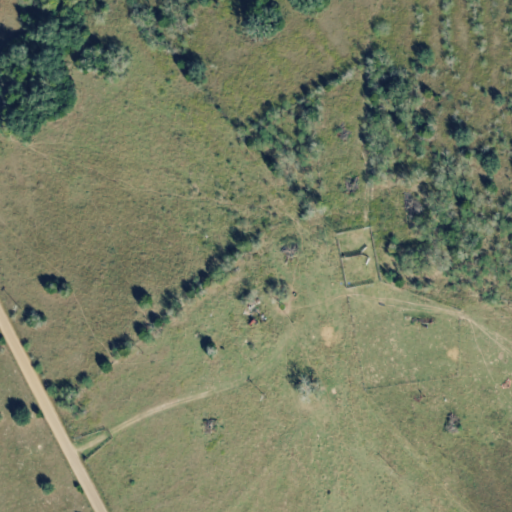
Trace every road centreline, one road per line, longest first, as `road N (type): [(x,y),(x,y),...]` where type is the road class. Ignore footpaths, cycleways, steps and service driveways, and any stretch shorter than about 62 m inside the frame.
road 1 (residential): [(81,462),(283,373),(318,282)]
road 2 (residential): [(107,511),(0,304)]
